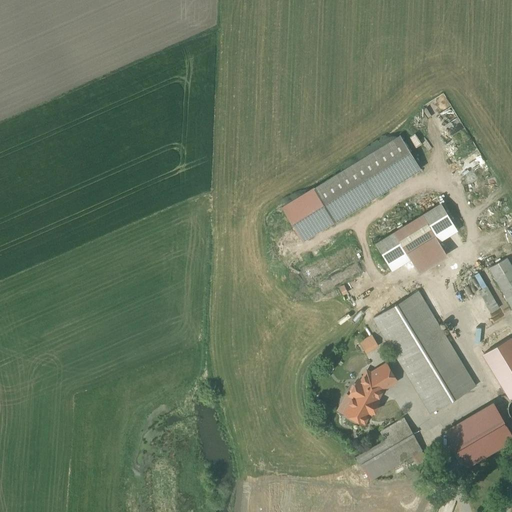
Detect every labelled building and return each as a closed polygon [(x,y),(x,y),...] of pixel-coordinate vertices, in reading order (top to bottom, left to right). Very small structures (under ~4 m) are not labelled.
[(399,135),(281,207),(302,242),(312,235),(420,169),(399,135)] [(441,203),(375,244),(392,271),(410,259),(439,242),(458,230),(441,203)] [(439,242),(410,259),(418,271),(446,254),(439,242)] [(511,266),(507,257),(489,267),(511,306),(511,266)] [(499,308),(487,286),(479,291),(491,312),(499,308)] [(475,386),(417,291),(373,317),(431,413),(475,386)] [(511,332),(510,328),(488,341),(511,381),(511,332)] [(386,364),(368,374),(363,383),(358,380),(356,383),(353,384),(350,389),(351,392),(356,395),(346,413),(364,423),(369,414),(370,414),(378,400),(377,399),(383,388),(396,381),(386,364)] [(511,423),(505,412),(452,444),(465,465),(511,436),(511,423)] [(410,429),(397,437),(391,426),(380,432),(386,442),(397,463),(421,449),(410,429)] [(386,442),(357,458),(369,479),(397,463),(386,442)]
